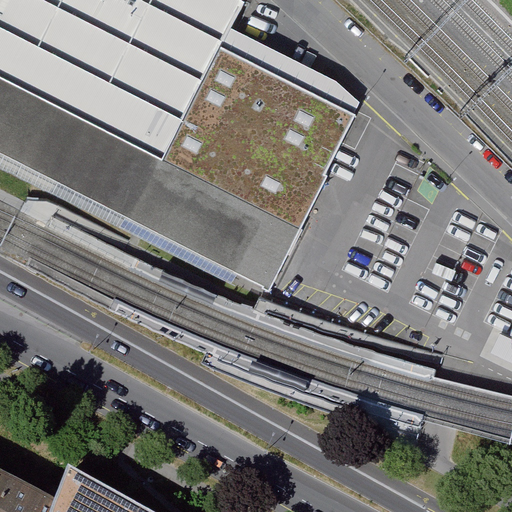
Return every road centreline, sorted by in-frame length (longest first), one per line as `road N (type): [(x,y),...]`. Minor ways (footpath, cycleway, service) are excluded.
road 1 (primary): [(428,511),(0,274)]
road 2 (primary): [(0,333),(319,511)]
road 3 (residential): [(297,0),(511,198)]
